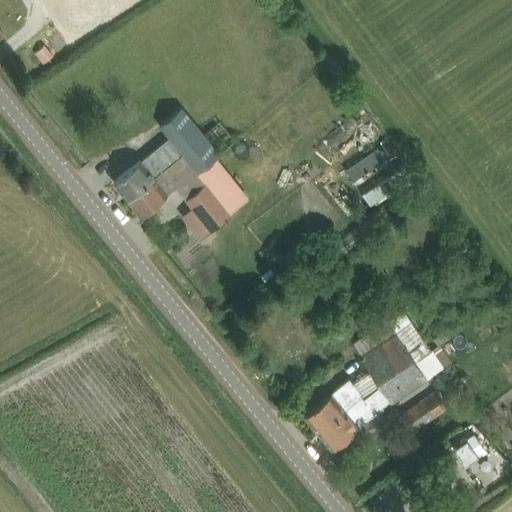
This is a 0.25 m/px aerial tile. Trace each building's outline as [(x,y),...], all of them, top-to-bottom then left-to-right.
[(12,23),(0,27),(0,30),(6,44),(19,39),(12,23)] [(140,159),(114,181),(127,198),(181,154),(183,152),(198,171),(220,153),(204,133),(181,106),(175,112),(160,124),(172,139),(143,163),(140,159)] [(401,144),(359,165),(382,209),(415,192),(408,178),(416,173),(401,144)] [(181,154),(127,198),(141,214),(176,186),(185,197),(186,197),(192,206),(211,229),(230,213),(205,182),(192,166),(181,154)] [(426,187),(417,193),(422,200),(431,194),(426,187)] [(359,223),(354,227),(362,237),(366,234),(366,233),(385,220),(384,218),(379,211),(377,209),(359,222),(359,223)] [(369,332),(353,343),(371,370),(380,385),(390,399),(391,401),(408,390),(429,376),(390,318),(369,332)] [(445,378),(458,370),(427,319),(414,327),(445,378)] [(364,397),(380,385),(371,370),(353,381),(349,377),(305,414),(319,431),(345,409),(363,395),(364,397)] [(345,409),(319,431),(332,447),(390,399),(380,385),(364,397),(363,395),(345,409)] [(436,390),(417,403),(400,415),(411,430),(447,405),(436,390)] [(454,447),(465,462),(477,454),(472,447),(479,441),(474,433),(466,438),(454,447)]
